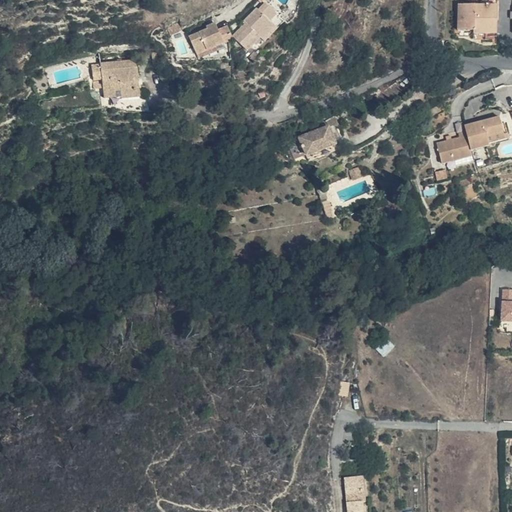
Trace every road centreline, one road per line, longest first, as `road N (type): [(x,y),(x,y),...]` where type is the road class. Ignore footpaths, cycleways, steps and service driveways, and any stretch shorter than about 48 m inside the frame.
road 1 (residential): [(444,59),(275,117)]
road 2 (residential): [(275,117),(305,56),(316,0)]
